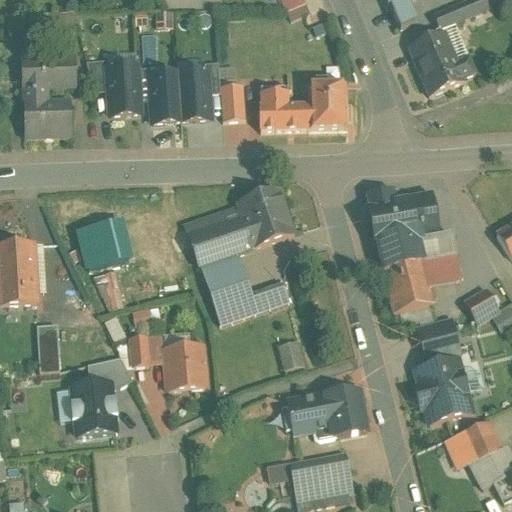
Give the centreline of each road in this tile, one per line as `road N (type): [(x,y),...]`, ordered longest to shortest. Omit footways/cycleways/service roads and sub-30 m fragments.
road 1 (residential): [(325,155),(415,511)]
road 2 (residential): [(325,155),(0,167)]
road 3 (residential): [(392,150),(372,67),(344,0)]
road 4 (residential): [(444,148),(509,278)]
